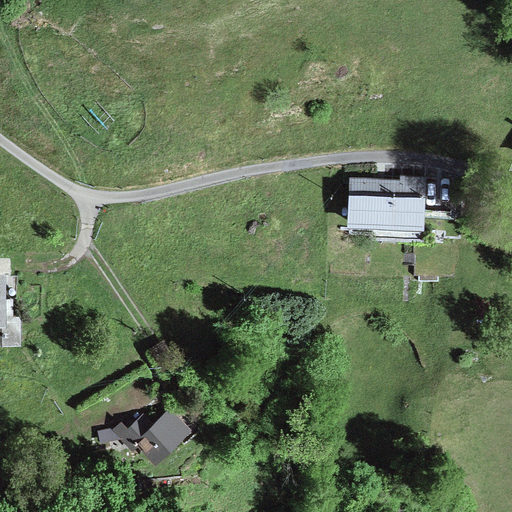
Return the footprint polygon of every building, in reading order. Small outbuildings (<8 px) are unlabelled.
[(114,121),(97,102),(81,117),(97,136),(114,121)] [(402,177),(351,174),(349,225),(423,228),(426,175),(402,174),(402,177)] [(5,271),(0,271),(0,341),(19,341),(19,326),(6,326),(5,271)] [(164,338),(151,347),(168,371),(181,362),(164,338)] [(191,428),(172,407),(154,423),(145,412),(128,427),(122,419),(111,429),(132,451),(140,444),(155,461),(191,428)]
